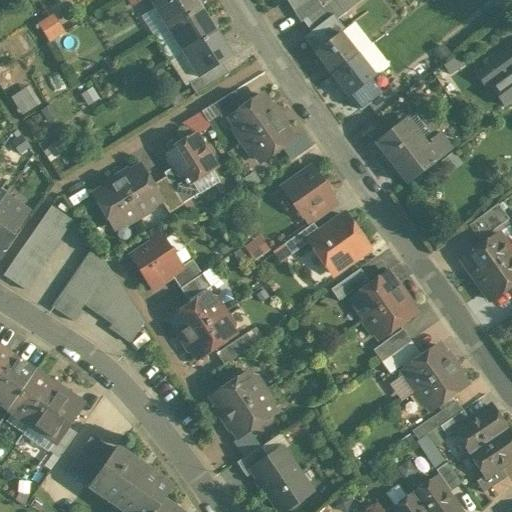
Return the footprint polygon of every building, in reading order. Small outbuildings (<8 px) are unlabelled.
[(157,0),(156,1),(151,4),(157,13),(168,29),(173,26),(172,26),(200,8),(195,0),(157,0)] [(286,0),(292,11),(310,0),(286,0)] [(316,0),(310,0),(292,11),(300,23),(302,22),(321,7),(316,0)] [(336,0),(330,0),(325,4),(333,16),(334,16),(343,9),(336,0)] [(336,0),(343,9),(334,16),(337,20),(363,0),(336,0)] [(321,7),(302,22),(310,32),(311,33),(333,16),(325,4),(321,7)] [(200,8),(172,26),(173,26),(182,41),(177,45),(183,54),(188,50),(216,32),(200,8)] [(144,21),(155,37),(168,29),(157,13),(144,21)] [(333,16),(311,33),(310,32),(302,38),(314,52),(339,33),(339,34),(344,30),(337,20),(334,16),(333,16)] [(61,35),(50,18),(40,25),(51,42),(61,35)] [(356,55),(372,44),(355,22),(344,30),(339,34),(356,55)] [(170,62),(183,54),(177,45),(182,41),(173,26),(168,29),(155,37),(170,62)] [(216,32),(188,50),(198,66),(193,69),(199,78),(203,76),(222,63),(231,57),(216,32)] [(339,33),(314,52),(332,74),(356,55),(339,34),(339,33)] [(372,44),(356,55),(373,77),(379,73),(388,66),(372,44)] [(511,55),(507,49),(474,73),(485,87),(488,85),(503,106),(511,98),(511,55)] [(192,82),(199,78),(193,69),(198,66),(188,50),(183,54),(170,62),(185,87),(192,82)] [(356,55),(332,74),(349,96),(374,77),(373,77),(356,55)] [(222,63),(203,76),(209,86),(228,74),(222,63)] [(374,77),(349,96),(360,110),(367,104),(389,86),(379,73),(373,77),(374,77)] [(209,86),(203,76),(199,78),(192,82),(198,92),(209,86)] [(389,86),(367,104),(375,115),(398,97),(389,86)] [(234,91),(211,106),(220,118),(242,103),(234,91)] [(260,95),(230,116),(234,122),(233,131),(241,143),(241,142),(274,119),(267,109),(267,105),(260,95)] [(398,97),(375,115),(388,131),(405,118),(406,119),(414,113),(400,95),(398,97)] [(186,121),(196,134),(209,125),(201,112),(186,121)] [(406,119),(405,118),(388,131),(375,142),(408,183),(452,149),(439,133),(429,140),(431,142),(424,148),(418,141),(422,139),(406,119)] [(274,119),(241,142),(249,155),(258,156),(262,162),(263,161),(264,160),(272,171),(279,166),(271,155),(290,142),(292,141),(285,130),(281,129),(274,119)] [(196,134),(165,153),(174,167),(186,187),(192,183),(216,168),(211,159),(212,153),(209,148),(203,146),(196,134)] [(290,142),(271,155),(279,166),(272,171),(264,160),(263,161),(271,173),(298,154),(290,142)] [(152,186),(141,167),(130,174),(129,178),(119,185),(140,220),(141,219),(140,218),(152,211),(154,203),(159,200),(160,199),(152,186)] [(186,187),(174,167),(164,174),(166,177),(182,204),(199,194),(192,183),(186,187)] [(310,167),(281,187),(302,217),(303,217),(312,210),(331,196),(310,167)] [(182,204),(166,177),(152,186),(160,199),(159,200),(169,214),(183,205),(182,204)] [(119,185),(108,191),(104,190),(93,197),(113,228),(119,224),(127,226),(139,219),(139,220),(140,220),(119,185)] [(331,196),(312,210),(319,219),(338,206),(331,196)] [(0,251),(26,214),(4,198),(0,203),(0,251)] [(498,204),(469,226),(479,240),(509,220),(498,204)] [(68,210),(60,205),(58,208),(65,213),(68,210)] [(72,221),(51,207),(38,226),(59,241),(72,221)] [(312,210),(303,217),(310,226),(313,224),(319,219),(312,210)] [(320,234),(309,242),(309,243),(332,274),(368,248),(345,216),(320,234)] [(310,226),(283,245),(291,255),(309,243),(309,242),(320,234),(313,224),(310,226)] [(59,241),(38,226),(31,236),(52,251),(59,241)] [(154,229),(144,236),(151,246),(161,239),(154,229)] [(511,254),(498,234),(461,259),(476,280),(511,254)] [(255,260),(270,249),(261,235),(245,245),(255,260)] [(52,251),(31,236),(24,245),(45,260),(52,251)] [(151,246),(132,258),(151,288),(171,276),(181,269),(181,268),(161,239),(151,246)] [(45,260),(24,245),(17,255),(38,270),(45,260)] [(94,247),(80,267),(100,281),(108,269),(94,247)] [(511,254),(476,280),(490,301),(510,287),(511,285),(511,254)] [(38,270),(17,255),(10,265),(32,280),(38,270)] [(181,269),(171,276),(180,289),(201,275),(192,261),(181,268),(181,269)] [(32,280),(10,265),(3,276),(24,290),(32,280)] [(100,281),(80,267),(73,277),(93,291),(100,281)] [(87,300),(84,305),(93,312),(116,280),(108,269),(100,281),(93,291),(87,300)] [(360,269),(330,290),(338,301),(368,281),(360,269)] [(386,273),(352,298),(354,301),(352,309),(361,322),(400,294),(386,273)] [(201,275),(180,289),(188,302),(202,292),(203,292),(210,288),(201,275)] [(93,291),(73,277),(66,286),(87,300),(93,291)] [(116,280),(93,312),(103,319),(122,291),(116,280)] [(87,300),(66,286),(60,296),(81,311),(84,305),(87,300)] [(122,291),(103,319),(112,325),(113,325),(129,302),(122,291)] [(400,294),(361,322),(370,334),(379,335),(378,336),(381,339),(415,315),(400,294)] [(206,295),(171,318),(185,339),(224,312),(225,312),(216,299),(208,298),(206,295)] [(81,311),(60,296),(51,308),(73,322),(81,311)] [(129,302),(113,325),(112,325),(109,329),(120,336),(136,313),(129,302)] [(233,325),(224,312),(185,339),(199,360),(233,336),(231,333),(233,325)] [(136,313),(120,336),(130,343),(143,324),(136,313)] [(402,330),(373,350),(381,362),(410,341),(402,330)] [(246,334),(216,354),(224,365),(253,346),(246,334)] [(381,362),(389,374),(401,366),(403,370),(403,369),(421,357),(410,341),(381,362)] [(403,369),(403,370),(405,373),(403,381),(412,394),(451,366),(437,346),(421,357),(403,369)] [(0,375),(12,358),(0,350),(0,375)] [(33,373),(12,358),(0,375),(0,403),(9,409),(33,373)] [(451,366),(412,394),(421,406),(429,407),(432,411),(466,386),(451,366)] [(33,373),(9,409),(30,424),(55,388),(33,373)] [(246,373),(211,396),(226,418),(265,391),(257,378),(248,376),(246,373)] [(55,388),(30,424),(55,442),(66,427),(67,427),(81,406),(55,388)] [(265,391),(226,418),(239,438),(249,431),(274,415),(272,411),(273,403),(265,391)] [(427,435),(439,426),(463,411),(457,402),(421,426),(427,435)] [(67,427),(76,434),(91,413),(81,406),(67,427)] [(470,421),(455,431),(455,432),(470,454),(506,430),(491,407),(470,421)] [(463,411),(439,426),(447,437),(455,432),(455,431),(470,421),(463,411)] [(55,442),(48,452),(59,459),(76,434),(67,427),(66,427),(55,442)] [(511,438),(506,430),(470,454),(484,476),(485,477),(500,467),(511,458),(511,438)] [(239,438),(233,442),(236,463),(260,447),(249,431),(239,438)] [(431,433),(420,438),(432,466),(443,461),(431,433)] [(92,436),(65,474),(86,490),(89,486),(114,451),(92,436)] [(260,447),(236,463),(246,477),(253,473),(252,471),(269,459),(260,447)] [(124,511),(154,511),(163,500),(172,487),(116,448),(114,451),(89,486),(124,511)] [(309,489),(283,450),(269,459),(252,471),(253,473),(278,510),(289,503),(292,508),(305,500),(301,494),(309,489)] [(461,484),(446,463),(435,470),(450,492),(461,484)] [(484,476),(476,481),(483,492),(507,477),(500,467),(485,477),(484,476)] [(458,511),(435,478),(412,494),(425,511),(458,511)] [(425,511),(412,494),(390,510),(391,511),(425,511)] [(179,511),(163,500),(154,511),(179,511)]
